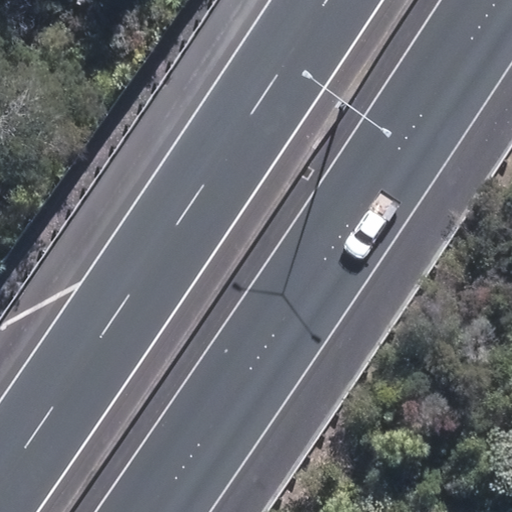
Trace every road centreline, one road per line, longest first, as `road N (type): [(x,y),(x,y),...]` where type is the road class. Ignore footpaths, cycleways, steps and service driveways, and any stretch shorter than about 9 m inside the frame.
road 1 (motorway): [(492,0),(153,511)]
road 2 (motorway): [(0,465),(318,0)]
